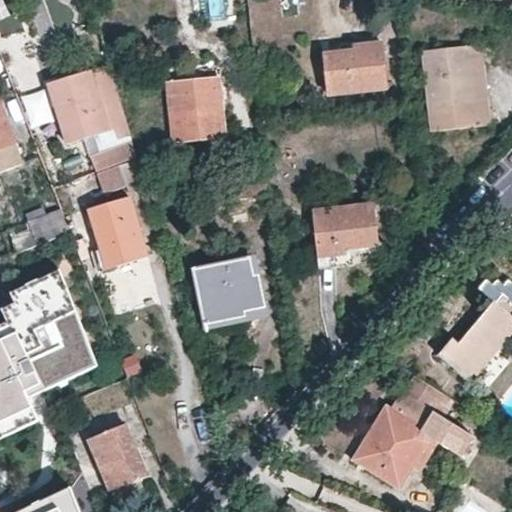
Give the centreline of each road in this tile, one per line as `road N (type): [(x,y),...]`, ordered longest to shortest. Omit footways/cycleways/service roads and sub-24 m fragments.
road 1 (residential): [(502,191),(204,511)]
road 2 (unknown): [(246,467),(268,488),(341,475),(404,498),(487,491)]
